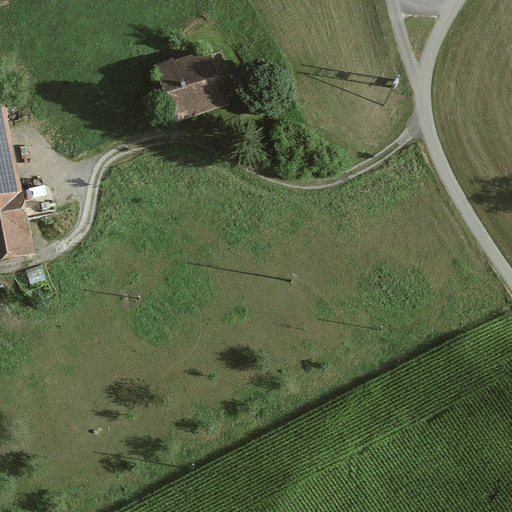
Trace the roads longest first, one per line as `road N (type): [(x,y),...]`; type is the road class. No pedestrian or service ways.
road 1 (track): [(423,122),(352,176),(308,185),(176,137),(115,153),(96,172),(88,219),(74,242),(0,269)]
road 2 (unclassified): [(420,91),(436,150),(511,278)]
